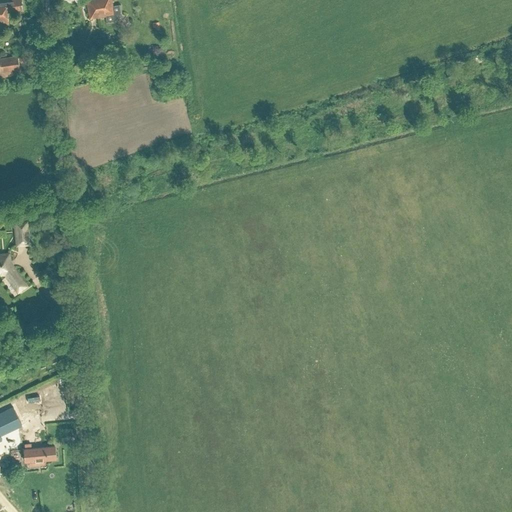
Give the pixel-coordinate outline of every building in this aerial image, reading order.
[(0,0),(0,25),(9,25),(7,12),(22,10),(20,0),(0,0)] [(89,0),(86,1),(89,19),(105,17),(106,24),(116,22),(122,14),(120,5),(112,7),(111,0),(89,0)] [(0,72),(20,69),(16,55),(6,57),(6,54),(0,54),(0,72)] [(13,221),(15,246),(30,245),(28,220),(13,221)] [(0,273),(5,273),(18,291),(26,285),(10,263),(9,254),(0,254),(0,273)] [(0,439),(2,439),(0,435),(22,425),(13,406),(0,412),(0,439)] [(24,448),(25,461),(56,459),(54,446),(31,448),(31,443),(24,443),(25,448),(24,448)] [(9,458),(0,458),(0,488),(2,488),(3,501),(0,501),(0,511),(44,511),(43,494),(29,496),(28,483),(13,485),(9,458)]
